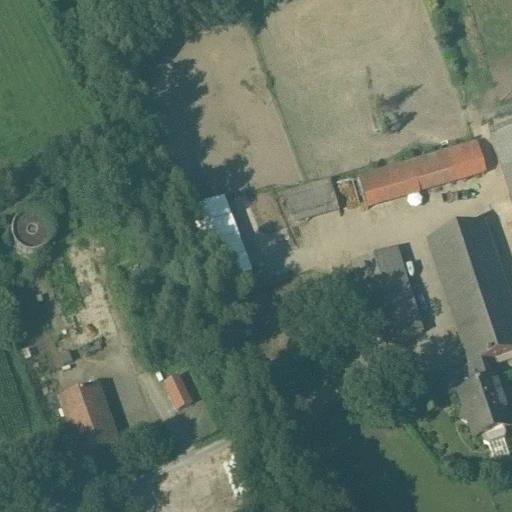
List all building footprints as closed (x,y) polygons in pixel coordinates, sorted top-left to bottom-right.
[(511,135),(487,144),(511,216),(511,135)] [(474,147),(356,181),(365,209),(482,175),(474,147)] [(330,187),(283,201),(289,219),(335,205),(330,187)] [(23,224),(41,249),(60,236),(43,211),(23,224)] [(511,317),(482,226),(428,244),(470,369),(487,364),(488,367),(511,358),(511,317)] [(394,253),(351,267),(378,351),(421,337),(394,253)] [(470,369),(466,370),(473,390),(458,395),(464,413),(463,413),(459,422),(468,427),(468,426),(474,443),(480,440),(483,446),(487,449),(502,444),(505,439),(503,433),(510,431),(488,367),(487,364),(470,369)] [(181,412),(200,404),(187,375),(168,383),(181,412)] [(439,412),(429,383),(415,388),(425,417),(439,412)] [(94,388),(56,402),(78,461),(116,448),(94,388)]
